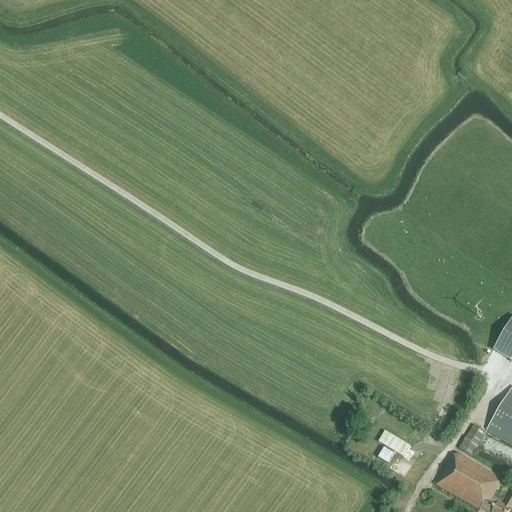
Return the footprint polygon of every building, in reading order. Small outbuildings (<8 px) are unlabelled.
[(511,318),(493,351),(510,362),(510,363),(511,363),(511,318)] [(511,388),(487,431),(511,446),(511,388)] [(486,433),(480,429),(473,425),(466,438),(479,445),(486,433)] [(405,458),(411,448),(390,436),(384,447),(394,452),(393,454),(388,451),(383,462),(393,468),(399,457),(395,455),(396,453),(405,458)] [(502,480),(480,467),(456,453),(450,465),(448,464),(436,486),(480,511),(481,509),(486,511),(509,511),(511,507),(511,489),(503,505),(491,498),(502,480)]
